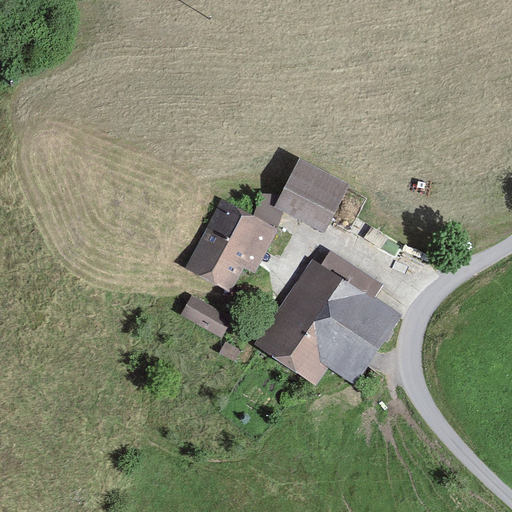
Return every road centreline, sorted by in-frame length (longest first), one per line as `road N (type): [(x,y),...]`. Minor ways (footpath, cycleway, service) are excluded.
road 1 (unclassified): [(511,498),(433,421),(407,356),(417,319),(440,287),(511,244)]
road 2 (track): [(409,372),(368,426),(343,511)]
